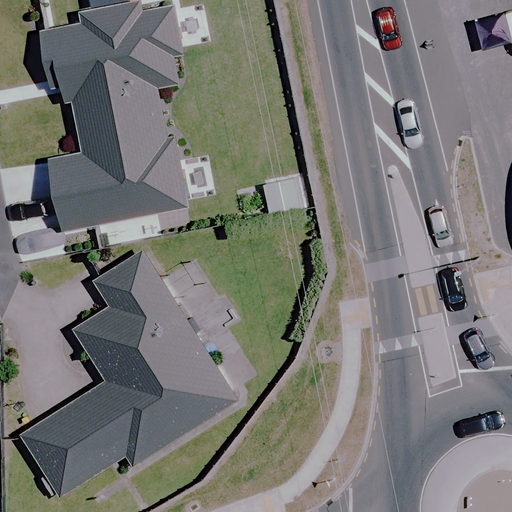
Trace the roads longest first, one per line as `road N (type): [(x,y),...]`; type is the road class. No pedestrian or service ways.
road 1 (secondary): [(453,414),(364,0)]
road 2 (secondary): [(393,511),(405,456),(453,414)]
